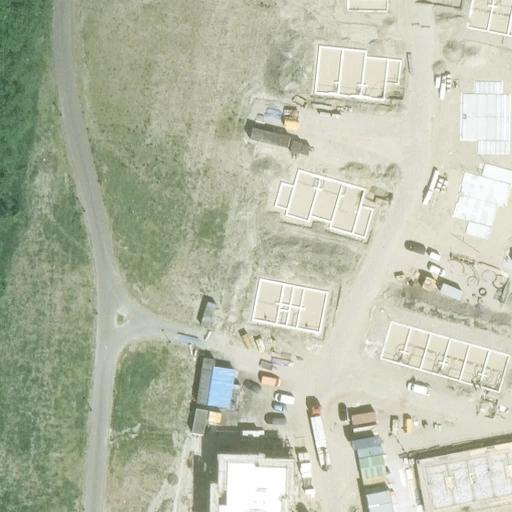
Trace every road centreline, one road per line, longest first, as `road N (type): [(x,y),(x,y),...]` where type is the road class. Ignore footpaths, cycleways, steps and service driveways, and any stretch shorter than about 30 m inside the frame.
road 1 (residential): [(325,511),(301,423),(406,176),(408,149)]
road 2 (residential): [(408,149),(417,0)]
